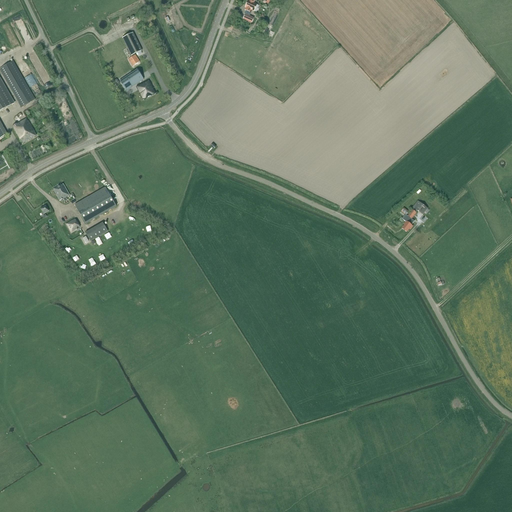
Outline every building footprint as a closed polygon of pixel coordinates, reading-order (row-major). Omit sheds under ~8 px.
[(255,1),(252,0),(249,0),(249,1),(248,1),(245,8),(246,8),(245,10),(250,12),(251,10),(254,11),(257,5),(254,3),(255,1)] [(250,16),(245,14),(245,15),(243,19),(252,23),(254,18),(250,16)] [(267,29),(262,26),(258,33),(264,36),(267,29)] [(133,33),(122,39),(131,57),(142,51),(133,33)] [(135,55),(128,60),(133,67),(140,62),(135,55)] [(13,61),(0,68),(0,70),(22,108),(36,100),(13,61)] [(138,71),(131,76),(126,80),(121,83),(120,83),(126,91),(144,80),(138,71)] [(0,111),(14,104),(0,80),(0,111)] [(149,81),(136,87),(143,101),(156,94),(149,81)] [(24,145),(37,136),(25,119),(12,128),(24,145)] [(63,184),(54,189),(60,201),(63,199),(65,198),(68,197),(69,197),(69,196),(70,196),(63,184)] [(116,207),(105,188),(75,205),(81,215),(86,224),(116,207)] [(419,202),(413,210),(416,213),(418,211),(423,215),(427,208),(419,202)] [(46,205),(40,209),(44,214),(49,211),(46,205)] [(408,216),(405,215),(402,219),(406,222),(404,225),(405,226),(402,229),(406,232),(409,229),(410,230),(412,227),(411,226),(414,222),(411,219),(416,213),(412,210),(408,216)] [(75,218),(65,224),(71,233),(77,229),(76,227),(79,226),(75,218)] [(91,242),(108,232),(103,223),(86,233),(91,242)]
